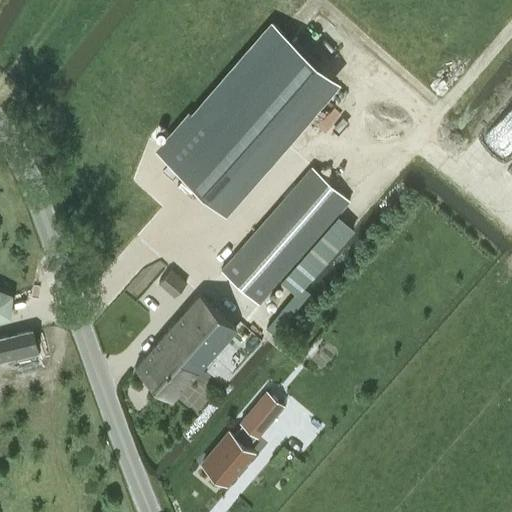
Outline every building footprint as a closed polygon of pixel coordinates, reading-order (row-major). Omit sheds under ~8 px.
[(173,135),(158,151),(206,193),(320,63),(281,29),(272,22),(173,135)] [(511,104),(472,153),(496,173),(511,153),(511,104)] [(258,302),(350,199),(312,165),(221,269),(258,302)] [(159,283),(174,296),(187,280),(171,268),(159,283)] [(0,288),(0,317),(10,314),(11,293),(0,288)] [(200,293),(135,366),(172,397),(236,325),(200,293)] [(0,361),(38,352),(32,328),(0,335),(0,361)] [(266,390),(240,421),(243,423),(255,432),(256,433),(258,435),(283,404),(266,390)] [(229,430),(202,462),(226,482),(235,471),(238,474),(247,463),(244,460),(253,450),(246,444),(256,433),(243,423),(233,434),(229,430)]
